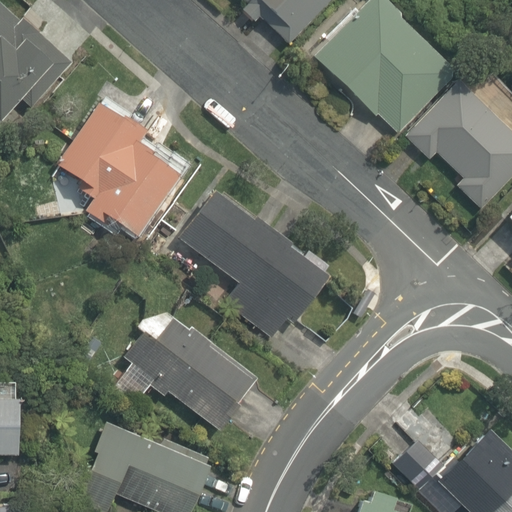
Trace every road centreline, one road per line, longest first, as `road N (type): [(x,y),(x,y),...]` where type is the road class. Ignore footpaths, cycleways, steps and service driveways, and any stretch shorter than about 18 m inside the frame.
road 1 (residential): [(137,0),(435,265),(445,311)]
road 2 (residential): [(267,511),(288,464),(381,356),(445,311)]
